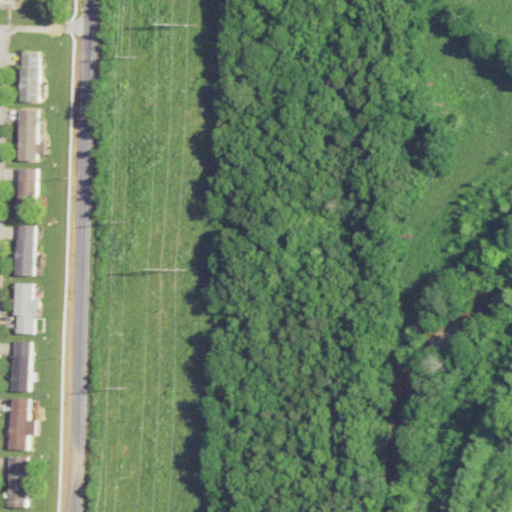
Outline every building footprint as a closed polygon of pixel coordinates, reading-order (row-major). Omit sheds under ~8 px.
[(23,102),(41,102),(42,52),(24,51),(23,102)] [(40,143),(41,110),(22,110),(21,160),(40,160),(40,153),(48,153),(48,143),(40,143)] [(38,168),(20,168),(19,218),(36,219),(38,168)] [(37,226),(19,225),(18,275),(36,275),(37,226)] [(17,333),(37,334),(37,315),(41,315),(42,300),(35,300),(35,283),(18,282),(17,333)] [(34,342),(15,341),(14,391),(32,391),(32,380),(38,380),(39,373),(33,372),(34,342)] [(12,449),(30,449),(31,435),(38,435),(39,420),(31,419),(32,399),(13,398),(12,449)] [(29,507),(31,456),(12,456),(10,506),(29,507)]
